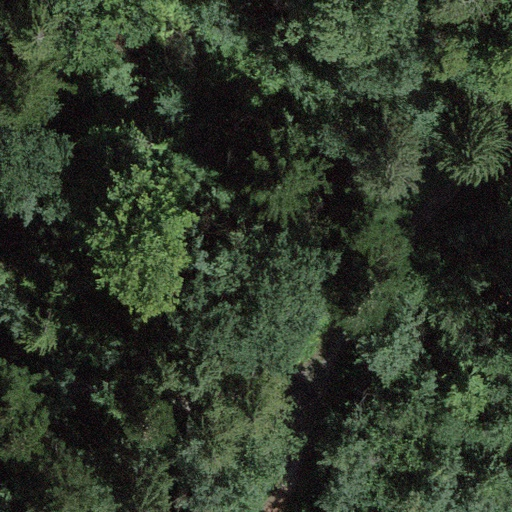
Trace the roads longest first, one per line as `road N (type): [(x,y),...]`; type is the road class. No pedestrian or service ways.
road 1 (track): [(327,375),(171,388),(56,415),(0,439)]
road 2 (track): [(96,0),(0,141)]
